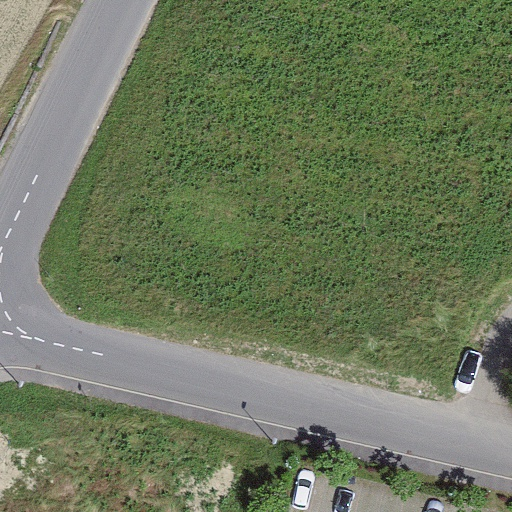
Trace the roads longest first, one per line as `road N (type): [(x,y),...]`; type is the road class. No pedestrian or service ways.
road 1 (unclassified): [(0,342),(511,455)]
road 2 (unclassified): [(0,266),(133,0)]
